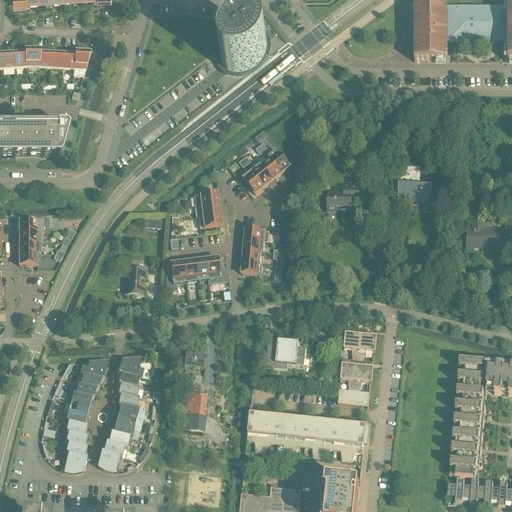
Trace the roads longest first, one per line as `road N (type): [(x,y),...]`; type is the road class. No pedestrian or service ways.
road 1 (residential): [(273,0),(276,16),(340,90),(511,93)]
road 2 (residential): [(511,72),(356,71),(295,0)]
road 3 (residential): [(372,511),(396,311)]
road 4 (residential): [(237,315),(334,306),(396,311)]
road 5 (residential): [(0,185),(88,183),(110,120)]
road 6 (residential): [(119,333),(89,480)]
road 7 (residential): [(110,120),(146,0)]
road 8 (residential): [(13,222),(6,342)]
